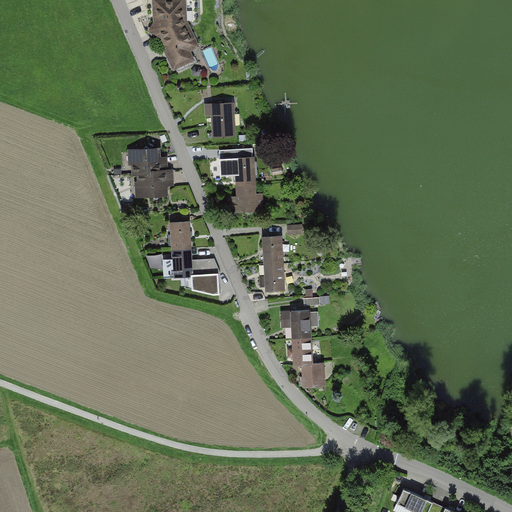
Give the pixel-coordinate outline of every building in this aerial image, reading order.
[(198,0),(152,0),(153,23),(149,31),(161,38),(167,50),(164,52),(174,73),(195,63),(192,53),(200,48),(189,26),(199,26),(198,0)] [(234,100),(211,102),(213,137),(236,136),(234,100)] [(130,147),(131,173),(168,171),(167,145),(130,147)] [(235,156),(237,184),(257,183),(256,155),(235,156)] [(131,173),(133,198),(170,196),(168,171),(131,173)] [(237,184),(238,211),(258,210),(257,183),(237,184)] [(192,248),(190,220),(170,221),(171,250),(192,248)] [(263,234),(265,263),(285,262),(283,233),(263,234)] [(194,277),(192,248),(171,250),(173,278),(194,277)] [(265,263),(266,293),(286,292),(285,262),(265,263)] [(320,298),(304,299),(305,307),(320,306),(320,298)] [(291,311),(293,338),(314,337),(312,309),(291,311)] [(293,338),(295,366),(316,365),(314,337),(293,338)] [(325,365),(302,366),(304,389),(326,387),(325,365)] [(444,511),(446,508),(405,489),(398,503),(417,511),(444,511)]
